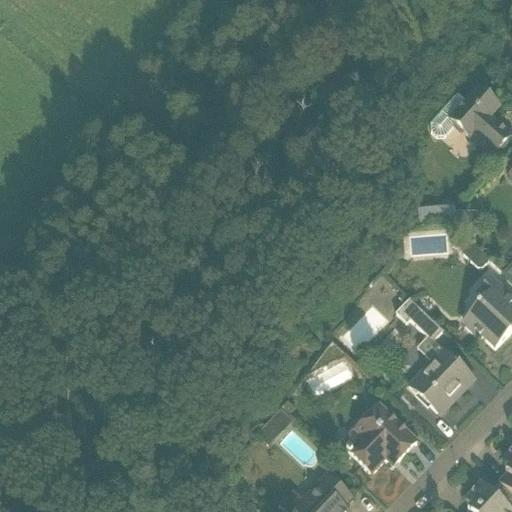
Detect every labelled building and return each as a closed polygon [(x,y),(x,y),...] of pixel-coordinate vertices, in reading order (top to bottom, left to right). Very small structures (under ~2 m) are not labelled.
[(478,93),(466,106),(456,98),(430,128),(429,131),(431,137),(436,141),(445,141),(454,131),(455,135),(459,139),(463,139),(465,137),(469,142),(471,140),(493,159),(510,140),(489,120),(498,110),(478,93)] [(449,223),(455,229),(467,215),(456,215),(449,223)] [(490,264),(471,245),(463,254),(463,259),(478,273),(483,272),(490,264)] [(486,301),(465,323),(465,330),(480,344),(482,341),(495,353),(511,335),(511,301),(490,281),(481,290),(482,297),(486,301)] [(443,335),(421,314),(403,297),(399,302),(405,308),(396,318),(407,328),(410,325),(428,341),(429,341),(433,345),(443,335)] [(331,347),(315,368),(321,373),(345,360),(331,347)] [(437,348),(425,360),(431,366),(409,390),(437,417),(456,396),(459,398),(473,383),(437,348)] [(281,412),(289,420),(296,414),(287,405),(281,412)] [(371,479),(385,464),(393,471),(417,446),(378,410),(340,449),(371,479)] [(256,439),(268,450),(293,425),(281,413),(256,439)] [(511,454),(502,464),(511,473),(499,486),(511,498),(511,454)] [(291,495),(278,509),(281,511),(344,511),(343,511),(352,502),(327,478),(301,504),(291,495)] [(509,511),(481,486),(465,503),(474,511),(509,511)]
